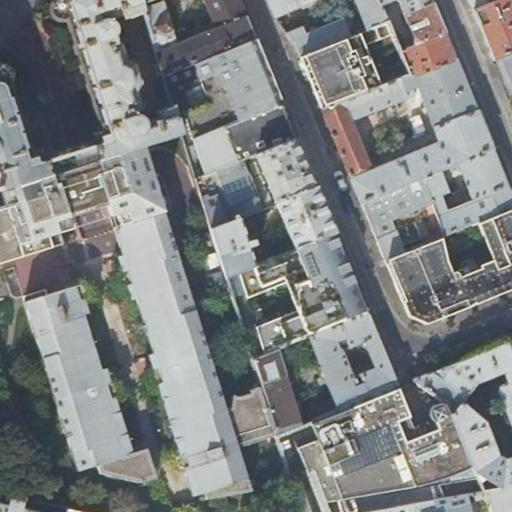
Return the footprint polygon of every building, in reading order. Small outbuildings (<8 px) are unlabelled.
[(138,0),(58,0),(56,1),(55,3),(54,5),(53,6),(53,8),(54,11),(56,14),(59,16),(61,17),(65,16),(100,136),(67,147),(48,153),(54,175),(73,169),(93,163),(142,148),(181,135),(173,108),(156,113),(158,119),(145,123),(144,121),(142,119),(140,118),(139,117),(138,117),(136,113),(141,111),(136,95),(142,85),(135,65),(125,60),(121,44),(117,46),(114,37),(116,33),(116,32),(116,29),(115,28),(113,25),(112,24),(110,24),(110,22),(123,17),(125,20),(143,14),(140,5),(138,0)] [(177,44),(164,1),(163,0),(154,0),(140,5),(143,14),(155,53),(177,44)] [(204,0),(217,29),(246,17),(239,0),(204,0)] [(266,0),(274,17),(313,0),(266,0)] [(354,0),(364,24),(384,15),(384,14),(381,6),(378,0),(354,0)] [(430,0),(378,0),(381,6),(394,0),(397,0),(403,15),(432,3),(430,0)] [(468,0),(472,11),(500,0),(468,0)] [(511,7),(509,0),(500,0),(472,11),(482,33),(493,61),(511,52),(511,7)] [(455,59),(432,3),(403,15),(413,38),(396,44),(403,62),(408,74),(410,78),(413,77),(455,59)] [(384,14),(384,15),(387,22),(391,33),(398,30),(394,19),(392,19),(389,12),(384,14)] [(348,31),(355,27),(350,14),(342,17),(343,20),(306,34),(303,26),(288,37),(291,42),(293,41),(299,56),(350,36),(348,31)] [(387,22),(384,15),(364,24),(367,30),(369,29),(387,22)] [(256,40),(246,17),(217,29),(177,44),(155,53),(163,77),(222,53),(256,40)] [(376,72),(365,45),(392,34),(391,33),(387,22),(369,29),(367,30),(358,34),(350,36),(299,56),(310,82),(312,88),(321,109),(342,100),(408,74),(403,62),(376,72)] [(364,24),(355,27),(348,31),(350,36),(358,34),(367,30),(364,24)] [(278,95),(256,40),(222,53),(249,117),(282,104),(278,95)] [(511,52),(493,61),(511,108),(511,52)] [(249,117),(222,53),(163,77),(173,108),(181,135),(195,180),(236,163),(221,128),(249,117)] [(455,59),(413,77),(417,86),(439,143),(448,168),(459,164),(461,168),(474,199),(483,220),(511,208),(511,199),(499,168),(469,94),(455,59)] [(33,157),(11,83),(6,80),(7,76),(6,73),(4,70),(1,68),(0,68),(0,191),(54,175),(48,153),(33,157)] [(410,78),(408,74),(342,100),(350,120),(415,95),(413,88),(417,86),(413,77),(410,78)] [(342,100),(321,109),(339,152),(351,180),(371,171),(350,120),(342,100)] [(282,104),(249,117),(221,128),(236,163),(237,165),(243,163),(257,157),(256,155),(296,139),(290,123),(282,104)] [(256,155),(257,157),(276,204),(316,187),(303,156),(296,139),(256,155)] [(448,173),(461,168),(459,164),(448,168),(439,143),(371,171),(351,180),(371,227),(430,203),(442,198),(441,195),(449,191),(446,182),(451,180),(448,173)] [(163,214),(142,148),(93,163),(107,206),(113,204),(116,216),(119,226),(113,228),(114,230),(163,214)] [(257,157),(243,163),(248,174),(220,185),(226,205),(230,208),(257,197),(263,209),(276,204),(257,157)] [(237,165),(236,163),(195,180),(211,231),(240,219),(263,209),(257,197),(230,208),(226,205),(220,185),(248,174),(243,163),(237,165)] [(58,235),(48,202),(61,197),(54,175),(0,191),(0,264),(35,254),(32,243),(48,238),(58,235)] [(323,205),(316,187),(276,204),(294,250),(335,233),(323,205)] [(69,221),(61,197),(48,202),(58,235),(67,233),(68,232),(69,231),(70,229),(70,228),(70,226),(69,221)] [(447,209),(442,198),(430,203),(435,214),(447,209)] [(474,199),(447,209),(435,214),(430,203),(371,227),(377,241),(385,260),(436,239),(475,223),(483,220),(474,199)] [(116,216),(113,204),(107,206),(110,218),(116,216)] [(451,276),(436,239),(385,260),(394,282),(406,310),(408,316),(426,324),(511,289),(511,208),(483,220),(475,223),(480,235),(483,234),(484,237),(493,233),(506,265),(455,285),(451,276)] [(172,240),(163,214),(114,230),(122,256),(172,240)] [(254,267),(240,219),(211,231),(226,278),(254,267)] [(351,273),(335,233),(294,250),(254,267),(226,278),(252,358),(282,346),(286,345),(302,339),(308,336),(367,313),(351,273)] [(455,285),(506,265),(493,233),(484,237),(483,234),(480,235),(490,260),(478,266),(480,269),(471,272),(462,276),(460,273),(451,276),(455,285)] [(51,249),(48,238),(32,243),(35,254),(51,249)] [(225,407),(172,240),(122,256),(118,257),(122,272),(145,265),(149,278),(127,285),(131,300),(136,299),(153,354),(148,355),(153,371),(176,364),(180,377),(157,384),(162,398),(167,396),(180,437),(175,439),(180,454),(202,447),(207,460),(184,468),(192,496),(205,492),(206,497),(251,489),(237,446),(225,407)] [(473,267),(472,264),(471,262),(469,260),(467,259),(464,259),(461,260),(459,262),(458,264),(458,267),(459,270),(460,272),(463,273),(466,274),(468,273),(471,272),(471,271),(472,269),(473,267)] [(149,278),(145,265),(122,272),(127,285),(149,278)] [(85,299),(80,284),(58,291),(62,306),(85,299)] [(58,291),(24,301),(77,470),(98,464),(100,473),(138,482),(140,482),(147,480),(152,478),(154,475),(154,473),(154,471),(151,461),(137,466),(133,452),(128,454),(115,413),(120,411),(115,396),(92,403),(89,391),(111,384),(107,368),(101,370),(84,315),(89,313),(85,299),(62,306),(58,291)] [(311,422),(398,387),(382,349),(367,313),(308,336),(324,376),(313,381),(315,387),(320,385),(321,387),(327,384),(334,399),(307,410),(311,422)] [(307,353),(302,339),(286,345),(292,359),(307,353)] [(426,374),(412,380),(439,398),(449,405),(482,489),(488,488),(511,483),(511,358),(505,343),(433,372),(433,371),(426,374)] [(306,424),(282,346),(252,358),(260,385),(276,434),(277,436),(278,436),(306,424)] [(180,377),(176,364),(153,371),(157,384),(180,377)] [(115,396),(111,384),(89,391),(92,403),(115,396)] [(276,434),(260,385),(249,389),(250,392),(239,395),(232,394),(231,405),(225,407),(237,446),(276,434)] [(482,489),(449,405),(439,398),(435,399),(431,400),(427,404),(426,406),(426,411),(427,414),(429,416),(430,418),(433,419),(436,425),(406,438),(399,419),(409,414),(398,387),(311,422),(306,424),(278,436),(277,436),(300,511),(353,511),(357,511),(434,498),(465,492),(472,491),(478,490),(482,489)] [(207,460),(202,447),(180,454),(184,468),(207,460)] [(151,461),(147,448),(133,452),(137,466),(151,461)] [(511,511),(511,483),(488,488),(493,511),(470,511),(465,492),(434,498),(437,511),(511,511)] [(66,511),(67,508),(0,493),(0,511),(66,511)] [(357,511),(437,511),(434,498),(357,511)]
